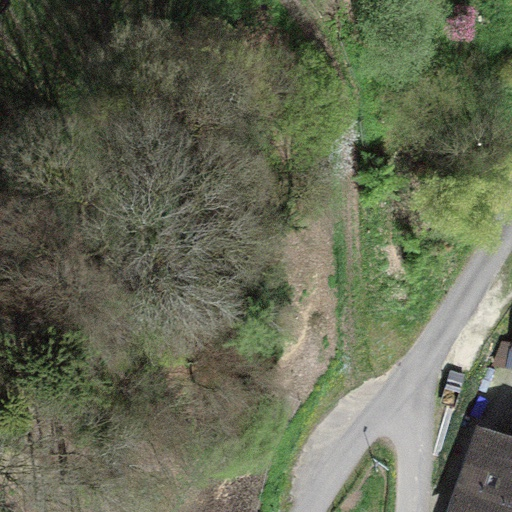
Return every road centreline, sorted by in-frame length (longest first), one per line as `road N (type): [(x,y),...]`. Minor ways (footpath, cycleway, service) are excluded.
road 1 (track): [(378,415),(358,327),(337,125),(313,39),(290,0)]
road 2 (unclassified): [(511,210),(404,381)]
road 3 (unclassified): [(404,381),(312,511)]
road 4 (residential): [(404,381),(411,511)]
